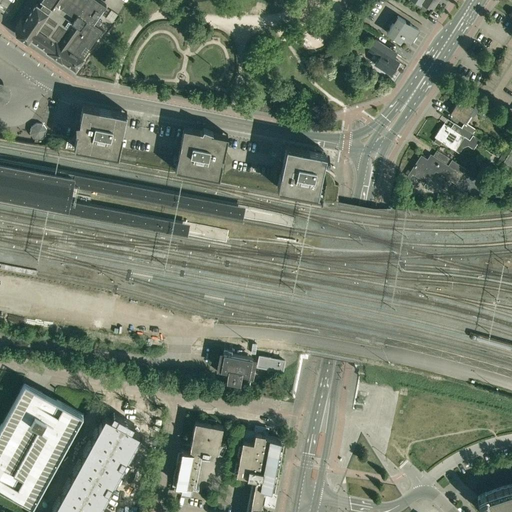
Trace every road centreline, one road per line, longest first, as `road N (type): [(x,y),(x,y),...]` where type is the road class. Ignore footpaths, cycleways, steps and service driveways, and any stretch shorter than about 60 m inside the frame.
road 1 (residential): [(375,150),(71,92),(32,70)]
road 2 (secondary): [(332,359),(375,150)]
road 3 (unclassified): [(0,360),(179,395)]
road 4 (secondary): [(375,150),(476,0)]
road 5 (secondary): [(315,504),(335,385),(332,359)]
road 6 (secondary): [(332,359),(296,499)]
